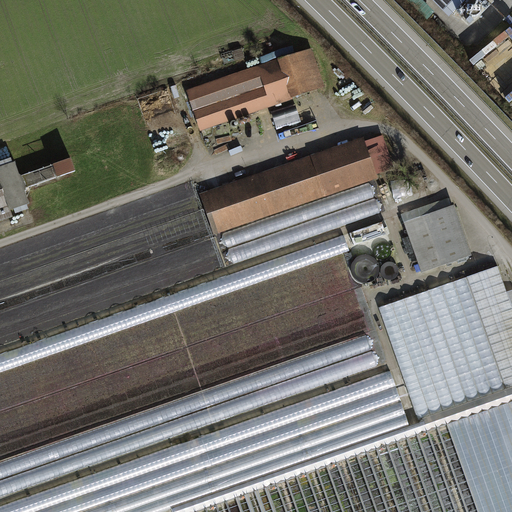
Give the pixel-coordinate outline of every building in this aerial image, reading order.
[(444,0),(455,10),(464,0),(444,0)] [(312,49),(187,92),(200,131),(325,88),(312,49)] [(274,112),(278,127),(301,122),(298,107),(274,112)] [(366,143),(364,136),(200,193),(215,236),(379,179),(378,176),(395,170),(384,137),(366,143)] [(71,161),(25,176),(20,178),(14,160),(0,164),(0,216),(30,207),(24,189),(75,172),(71,161)] [(171,160),(150,167),(154,181),(176,174),(171,160)] [(453,205),(404,223),(422,273),(471,255),(453,205)] [(381,220),(0,353),(0,372),(341,253),(387,237),(381,220)] [(511,308),(498,268),(381,309),(420,421),(511,388),(511,308)] [(0,503),(0,511),(158,511),(170,508),(409,425),(389,368),(0,503)] [(409,425),(170,508),(171,511),(511,511),(511,388),(420,421),(409,425)]
